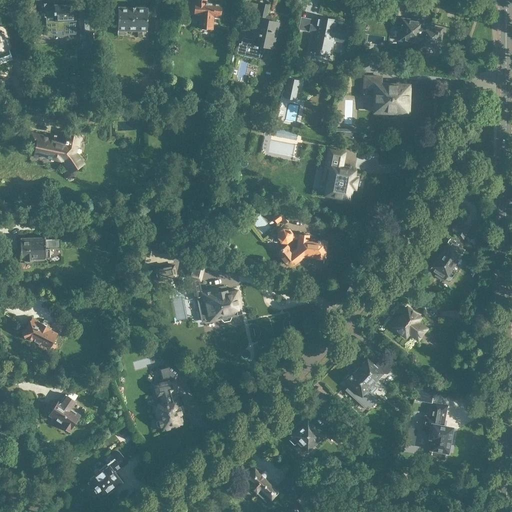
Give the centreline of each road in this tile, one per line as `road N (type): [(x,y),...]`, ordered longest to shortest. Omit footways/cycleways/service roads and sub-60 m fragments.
road 1 (residential): [(147,511),(287,392),(339,335),(436,182),(467,92),(503,67)]
road 2 (tertiary): [(504,511),(503,67)]
road 3 (residential): [(45,511),(0,398)]
